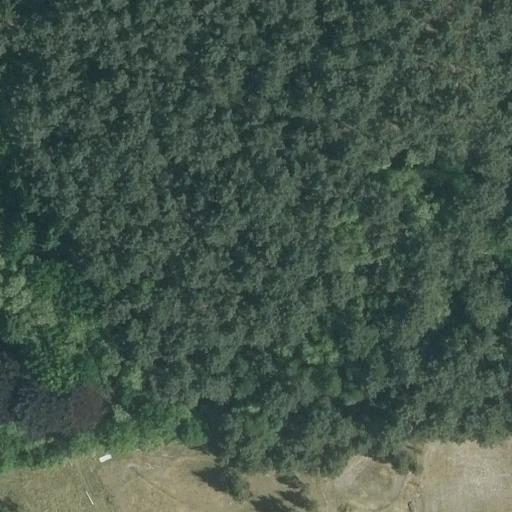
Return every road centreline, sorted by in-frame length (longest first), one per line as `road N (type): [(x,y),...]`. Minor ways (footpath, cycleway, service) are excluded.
road 1 (track): [(156,383),(511,409)]
road 2 (track): [(0,372),(156,383)]
